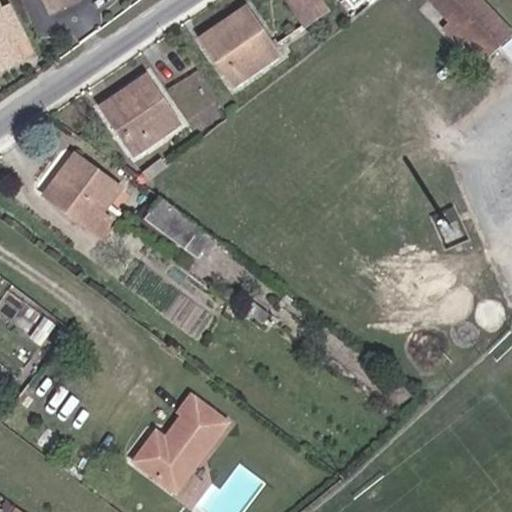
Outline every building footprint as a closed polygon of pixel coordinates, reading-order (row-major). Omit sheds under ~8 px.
[(39,0),(53,23),(80,5),(76,0),(39,0)] [(291,0),(305,22),(331,6),(326,0),(291,0)] [(471,42),(486,59),(511,39),(476,0),(433,0),(452,21),(440,31),(453,46),(458,42),(464,48),(471,42)] [(0,70),(25,57),(19,45),(30,39),(10,1),(1,5),(0,2),(0,70)] [(281,54),(249,4),(201,37),(233,84),(281,54)] [(511,39),(511,40),(503,48),(511,57),(511,39)] [(181,122),(148,73),(102,105),(134,152),(181,122)] [(91,229),(111,205),(126,186),(75,148),(43,192),(91,229)] [(198,254),(213,235),(161,196),(146,216),(198,254)] [(121,213),(111,205),(91,229),(103,238),(121,213)] [(204,393),(190,410),(221,433),(234,417),(204,393)] [(221,433),(190,410),(172,433),(162,425),(138,455),(178,487),(221,433)]
